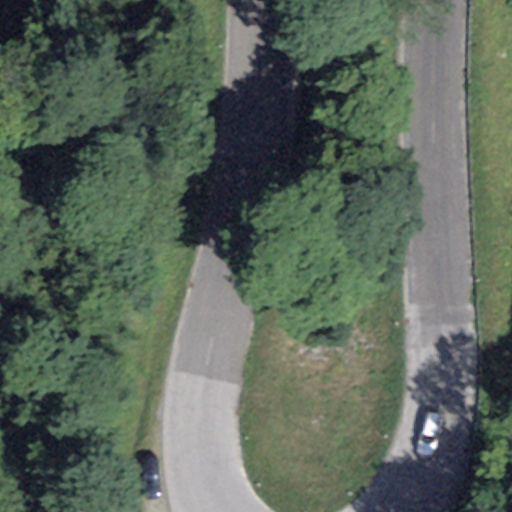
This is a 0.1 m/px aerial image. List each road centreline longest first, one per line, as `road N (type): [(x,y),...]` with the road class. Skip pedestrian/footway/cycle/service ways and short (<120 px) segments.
road 1 (tertiary): [(402,511),(425,466),(440,366),(442,0)]
road 2 (tertiary): [(255,0),(245,133),(202,416),(203,466),(219,511)]
